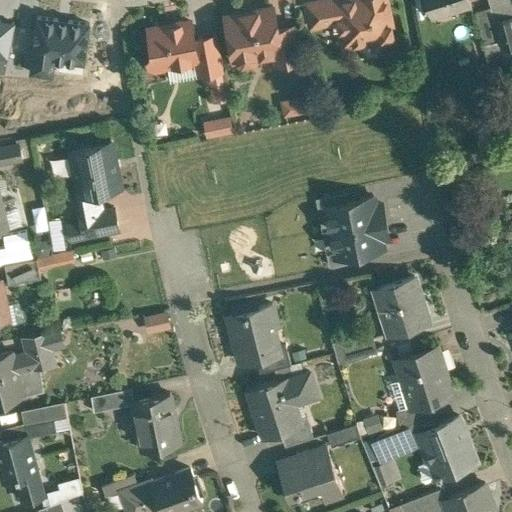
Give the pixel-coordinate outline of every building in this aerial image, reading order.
[(338,0),(319,0),(307,3),(311,26),(339,21),(335,1),(338,0)] [(386,0),(340,0),(338,0),(335,1),(339,21),(343,45),(394,35),(386,0)] [(469,0),(425,0),(431,16),(433,15),(432,13),(451,7),(452,9),(470,4),(469,0)] [(273,6),(252,10),(250,13),(243,14),(240,12),(226,15),(234,60),(238,59),(243,62),(254,60),(257,56),(275,52),(282,51),(277,27),(273,6)] [(490,7),(475,11),(484,44),(499,39),(494,21),(490,7)] [(74,33),(25,14),(11,53),(36,62),(59,71),(74,33)] [(511,16),(494,21),(499,39),(502,48),(511,45),(511,16)] [(191,21),(149,29),(154,51),(149,58),(151,65),(157,70),(165,68),(167,65),(197,60),(198,59),(194,39),(191,21)] [(297,24),(277,27),(282,51),(275,52),(277,64),(303,59),(297,24)] [(218,35),(194,39),(198,59),(197,60),(199,74),(224,70),(218,35)] [(36,62),(11,53),(0,80),(0,83),(20,83),(27,65),(34,67),(36,62)] [(111,142),(71,150),(80,194),(80,193),(84,213),(93,212),(99,210),(95,191),(120,185),(111,142)] [(20,145),(0,149),(0,164),(23,159),(20,145)] [(319,209),(326,208),(325,205),(348,201),(347,193),(317,199),(319,209)] [(0,195),(0,230),(9,228),(5,213),(0,195)] [(330,231),(385,220),(382,203),(375,205),(374,196),(348,201),(325,205),(326,208),(330,231)] [(99,210),(93,212),(97,234),(118,230),(114,207),(99,210)] [(17,210),(5,213),(9,228),(21,225),(17,210)] [(84,213),(80,214),(82,221),(68,224),(71,236),(84,233),(85,237),(97,234),(93,212),(84,213)] [(389,238),(385,220),(330,231),(334,254),(335,256),(357,252),(383,247),(381,239),(389,238)] [(359,260),(357,252),(335,256),(334,254),(328,255),(330,266),(359,260)] [(38,259),(5,265),(9,284),(41,278),(38,259)] [(415,277),(376,289),(389,331),(389,332),(428,320),(415,277)] [(1,280),(0,280),(0,319),(9,318),(1,280)] [(273,304),(229,315),(240,361),(243,360),(242,357),(255,354),(274,349),(274,348),(269,327),(278,325),(273,304)] [(60,330),(24,337),(27,353),(51,349),(64,346),(60,330)] [(389,331),(334,347),(339,362),(378,351),(374,337),(389,332),(389,331)] [(287,344),(274,348),(274,349),(255,354),(260,372),(292,364),(287,344)] [(437,346),(397,359),(403,378),(407,377),(415,404),(415,405),(432,400),(452,393),(437,346)] [(12,351),(0,354),(0,403),(45,391),(41,367),(55,364),(51,349),(27,353),(14,357),(12,351)] [(287,378),(249,390),(264,436),(285,430),(302,424),(300,418),(294,399),(317,391),(311,372),(288,379),(287,378)] [(415,404),(407,377),(403,378),(391,382),(400,408),(415,404)] [(124,391),(92,397),(95,412),(127,406),(124,391)] [(171,394),(134,402),(143,450),(181,443),(171,394)] [(432,400),(415,405),(415,404),(400,408),(396,409),(401,426),(415,420),(436,412),(432,400)] [(65,403),(22,411),(25,427),(68,418),(65,403)] [(302,424),(285,430),(290,445),(315,436),(308,415),(300,418),(302,424)] [(375,415),(365,418),(369,431),(379,428),(375,415)] [(459,416),(419,432),(422,441),(421,441),(434,477),(476,461),(459,416)] [(401,426),(379,434),(386,454),(421,441),(422,441),(419,432),(415,420),(401,426)] [(357,423),(327,432),(332,445),(362,435),(357,423)] [(28,434),(0,441),(0,463),(5,482),(18,478),(24,501),(45,496),(38,471),(37,471),(28,434)] [(327,446),(278,462),(289,496),(298,493),(299,494),(301,494),(300,492),(320,485),(324,498),(342,492),(327,446)] [(191,468),(152,482),(162,509),(162,511),(187,511),(186,507),(202,501),(191,468)] [(145,480),(120,490),(128,511),(154,511),(162,509),(152,482),(145,480)] [(496,511),(485,483),(449,497),(452,505),(447,508),(449,511),(496,511)] [(439,488),(401,503),(404,511),(435,511),(447,508),(439,488)]
